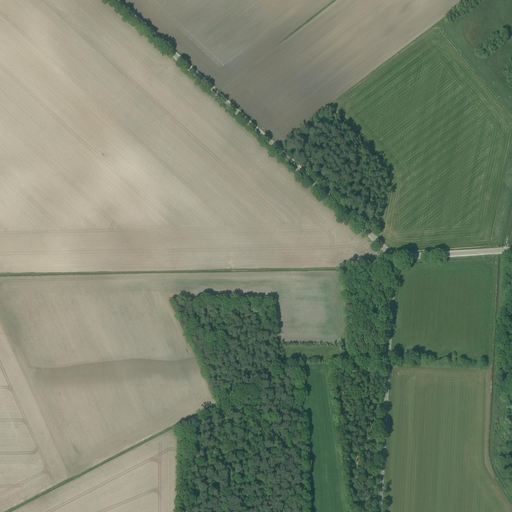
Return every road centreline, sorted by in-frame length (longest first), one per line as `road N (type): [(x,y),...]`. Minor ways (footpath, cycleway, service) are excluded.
road 1 (unclassified): [(391,259),(111,0)]
road 2 (unclassified): [(378,511),(391,259)]
road 3 (unclassified): [(391,259),(511,251)]
